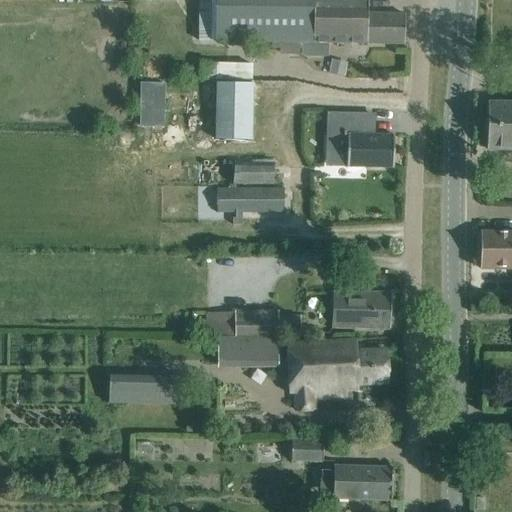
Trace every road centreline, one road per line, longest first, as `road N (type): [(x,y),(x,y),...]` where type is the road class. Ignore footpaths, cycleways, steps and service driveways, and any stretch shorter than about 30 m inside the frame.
road 1 (tertiary): [(451,511),(454,152),(466,0)]
road 2 (residential): [(410,511),(422,0)]
